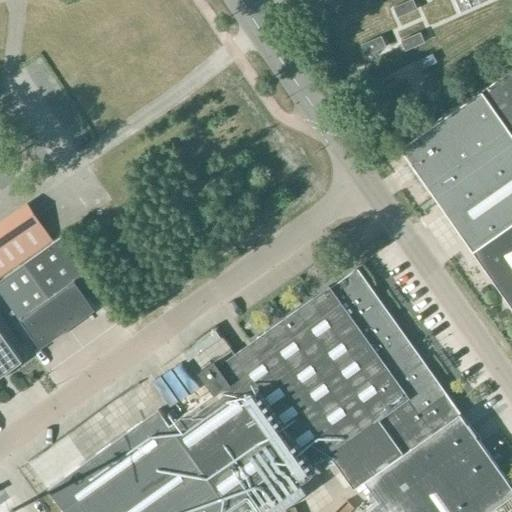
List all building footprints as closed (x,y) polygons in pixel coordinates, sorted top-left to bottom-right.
[(407,0),(393,7),(398,17),(418,8),(413,0),(407,0)] [(455,0),(460,11),(485,0),(455,0)] [(400,41),(405,51),(425,43),(420,32),(400,41)] [(386,46),(382,35),(361,44),(366,55),(386,46)] [(511,72),(403,153),(472,251),(482,265),(511,307),(511,72)] [(35,215),(0,238),(0,273),(52,239),(35,215)] [(0,304),(26,341),(34,335),(41,345),(95,305),(89,296),(98,290),(61,237),(0,280),(0,304)] [(159,411),(47,491),(62,511),(247,511),(297,478),(311,467),(329,455),(353,488),(365,480),(379,501),(362,511),(493,511),(511,499),(511,487),(458,413),(425,367),(357,270),(329,290),(328,288),(235,354),(231,349),(199,372),(213,393),(170,427),(159,411)] [(5,371),(23,358),(22,357),(0,326),(0,371),(4,370),(5,371)]
